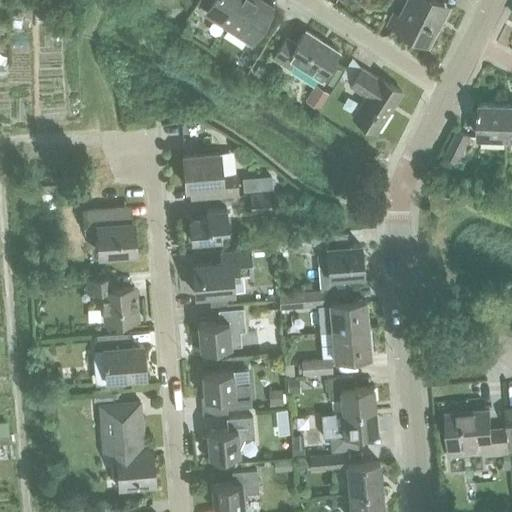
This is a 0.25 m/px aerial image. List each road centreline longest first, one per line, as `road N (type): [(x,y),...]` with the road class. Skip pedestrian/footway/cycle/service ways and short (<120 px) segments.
road 1 (residential): [(188,511),(152,150)]
road 2 (residential): [(414,358),(398,212),(403,179),(453,93)]
road 3 (residential): [(453,93),(310,0)]
road 4 (residential): [(428,511),(414,358)]
